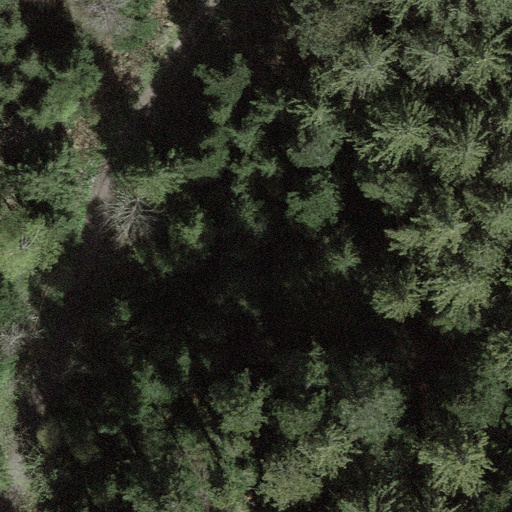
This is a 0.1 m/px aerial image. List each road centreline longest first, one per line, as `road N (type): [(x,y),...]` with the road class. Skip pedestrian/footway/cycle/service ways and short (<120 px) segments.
road 1 (track): [(5,511),(110,166),(213,0)]
road 2 (track): [(328,0),(399,122),(496,425),(478,511)]
